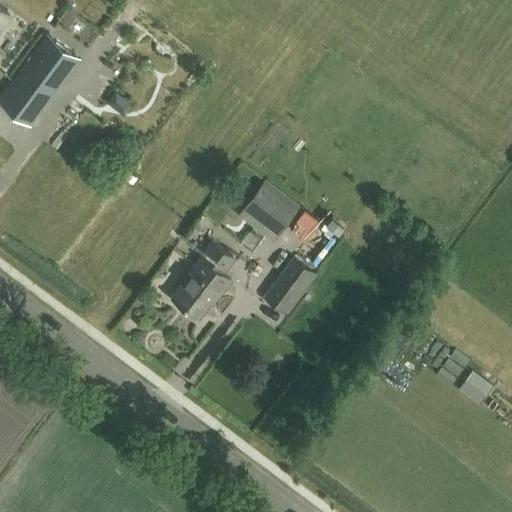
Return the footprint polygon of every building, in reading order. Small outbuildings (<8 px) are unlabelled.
[(124,14),(104,0),(41,0),(100,45),(124,14)] [(0,30),(10,17),(0,9),(0,30)] [(80,59),(48,34),(0,95),(0,102),(29,124),(80,59)] [(279,230),(298,204),(266,181),(246,207),(279,230)] [(343,225),(332,217),(326,224),(336,233),(343,225)] [(218,296),(231,280),(222,273),(234,258),(213,241),(191,269),(193,270),(173,297),(199,317),(216,295),(218,296)] [(285,312),(315,273),(292,256),(263,294),(285,312)] [(460,389),(480,403),(492,385),(473,371),(460,389)]
